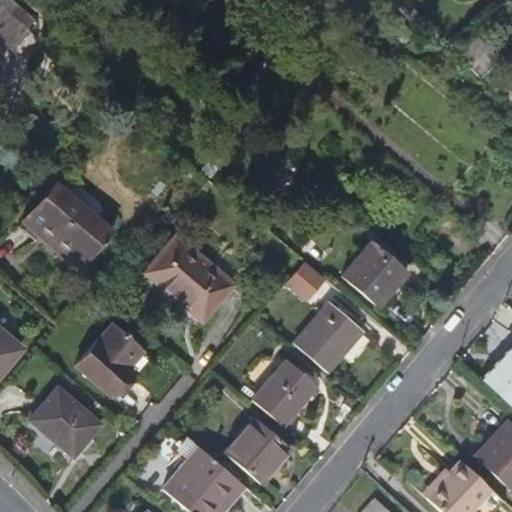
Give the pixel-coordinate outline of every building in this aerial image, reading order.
[(9,0),(0,0),(0,8),(27,31),(29,33),(37,24),(9,0)] [(406,44),(366,0),(361,0),(348,12),(390,59),(406,44)] [(0,8),(0,42),(10,51),(27,31),(0,8)] [(270,8),(260,20),(271,29),(280,17),(270,8)] [(399,10),(389,18),(407,39),(417,30),(399,10)] [(494,64),(468,41),(451,60),(474,84),(475,85),(494,64)] [(79,273),(109,236),(54,189),(23,226),(79,273)] [(147,274),(203,322),(233,287),(176,240),(147,274)] [(340,277),(376,308),(406,273),(369,243),(340,277)] [(323,280),(304,264),(294,275),(313,291),(323,280)] [(325,374),(361,332),(330,305),(294,347),(325,374)] [(129,371),(125,368),(138,351),(107,326),(72,368),(107,398),(129,371)] [(0,376),(19,354),(0,337),(0,376)] [(511,409),(511,347),(511,346),(479,380),(511,409)] [(129,371),(142,355),(138,351),(125,368),(129,371)] [(282,430),(318,389),(286,363),(251,404),(282,430)] [(55,389),(27,423),(71,460),(99,426),(55,389)] [(511,427),(506,421),(474,457),(511,492),(511,490),(511,427)] [(225,457),(260,486),(289,452),(254,423),(225,457)] [(182,511),(215,511),(238,486),(185,442),(173,457),(186,467),(162,495),(182,511)] [(440,511),(467,511),(490,488),(458,459),(448,470),(424,497),(440,511)] [(424,497),(448,470),(444,467),(420,493),(424,497)] [(389,511),(372,496),(356,511),(389,511)]
